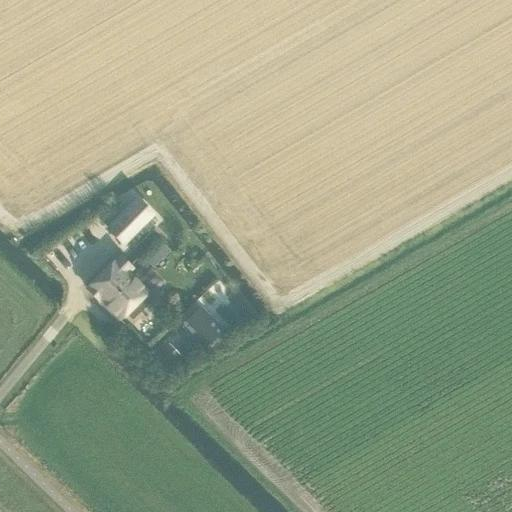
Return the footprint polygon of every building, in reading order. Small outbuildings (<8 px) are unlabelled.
[(153,214),(137,199),(107,228),(123,244),(129,238),(136,245),(154,227),(147,220),(153,214)] [(161,241),(144,258),(152,267),(169,250),(161,241)] [(119,254),(93,281),(86,289),(119,320),(126,312),(133,318),(147,303),(141,297),(147,290),(129,272),(134,267),(119,254)] [(199,307),(181,325),(190,335),(193,332),(207,347),(211,343),(213,344),(226,334),(199,307)] [(156,357),(150,362),(161,374),(165,370),(170,375),(185,361),(171,347),(158,360),(156,357)]
